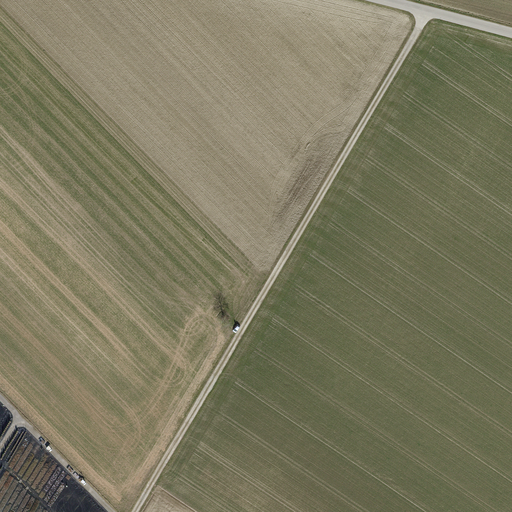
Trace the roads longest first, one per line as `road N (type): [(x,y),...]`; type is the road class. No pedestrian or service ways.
road 1 (track): [(132,511),(427,11)]
road 2 (track): [(111,511),(0,397)]
road 3 (unclassified): [(511,33),(379,0)]
